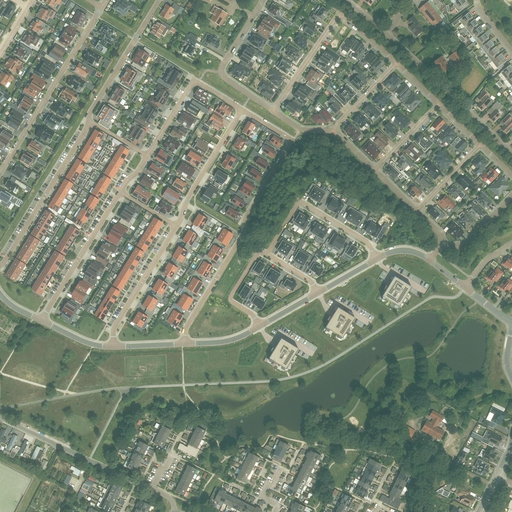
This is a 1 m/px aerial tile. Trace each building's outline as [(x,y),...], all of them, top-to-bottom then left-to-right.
[(45,2),(45,3),(49,5),(48,6),(52,8),(53,7),(54,8),(57,10),(60,6),(59,5),(61,1),(65,4),(68,0),(67,0),(46,0),(45,2)] [(135,13),(137,9),(125,1),(122,0),(120,0),(120,2),(118,1),(116,3),(117,3),(116,4),(115,4),(112,9),(117,12),(118,11),(124,15),(128,9),(135,13)] [(197,1),(194,0),(191,0),(187,7),(185,11),(187,12),(189,8),(191,10),(197,1)] [(467,5),(466,2),(464,0),(461,3),(459,1),(456,3),(456,2),(452,5),(458,12),(468,5),(468,4),(467,5)] [(442,19),(427,2),(420,9),(434,26),(442,19)] [(2,7),(0,9),(0,17),(2,15),(9,19),(15,8),(8,3),(5,9),(2,7)] [(288,21),(280,16),(280,15),(280,14),(280,12),(279,12),(279,11),(277,10),(278,8),(276,7),(275,5),(272,3),(270,6),(271,8),(269,10),(271,11),(271,13),(274,15),(272,17),(285,25),(284,26),(289,29),(291,25),(287,22),(288,21)] [(167,20),(174,9),(178,11),(177,12),(181,15),(184,9),(180,7),(180,8),(174,4),(171,8),(166,5),(160,15),(167,20)] [(86,17),(87,16),(81,13),(83,9),(77,6),(73,11),(76,13),(73,16),(83,22),(84,20),(85,21),(87,18),(86,17)] [(214,15),(210,20),(220,25),(227,14),(218,8),(214,6),(210,13),(214,15)] [(313,12),(309,17),(315,21),(318,18),(322,21),(329,12),(322,7),(322,8),(319,6),(316,10),(317,10),(315,13),(313,12)] [(51,19),(55,13),(48,8),(46,11),(41,8),(36,15),(38,16),(38,17),(42,19),(42,18),(47,21),(49,17),(51,19)] [(464,27),(475,19),(469,12),(459,20),(464,27)] [(83,24),(82,24),(83,22),(73,16),(71,19),(69,18),(66,24),(72,27),(74,24),(80,28),(80,27),(81,27),(83,24)] [(276,28),(280,23),(268,16),(266,19),(264,17),(262,21),(263,21),(261,24),(271,30),(273,26),(276,28)] [(416,36),(423,30),(415,21),(416,20),(413,16),(407,21),(410,24),(411,24),(412,25),(409,27),(412,31),(413,30),(414,32),(413,33),(416,36)] [(50,28),(50,27),(37,19),(35,22),(33,21),(32,24),(31,24),(28,28),(36,32),(40,34),(43,28),(45,29),(47,25),(50,27),(50,28)] [(306,19),(302,25),(306,28),(303,32),(307,34),(307,33),(312,37),(316,31),(313,29),(315,26),(311,23),(306,19)] [(470,34),(480,26),(475,19),(464,27),(470,34)] [(449,29),(443,22),(434,30),(440,37),(449,29)] [(72,27),(66,24),(65,23),(63,27),(65,28),(62,33),(72,39),(73,38),(74,39),(76,35),(75,35),(76,34),(70,30),(72,27)] [(172,27),(164,23),(162,26),(157,23),(155,26),(154,25),(152,28),(153,29),(150,33),(159,38),(165,28),(170,31),(172,27)] [(268,35),(271,30),(261,24),(260,26),(259,26),(257,29),(259,30),(258,33),(267,39),(269,36),(268,35)] [(109,28),(105,26),(103,25),(98,33),(102,35),(100,38),(111,44),(115,38),(111,35),(113,32),(109,29),(109,28)] [(475,41),(485,33),(480,26),(470,34),(475,41)] [(32,37),(26,33),(25,33),(23,36),(20,39),(21,40),(29,45),(30,43),(35,46),(40,38),(33,34),(32,37)] [(73,41),(72,40),(72,39),(62,33),(59,38),(57,37),(55,40),(61,44),(66,47),(67,44),(69,45),(69,44),(70,45),(73,41)] [(295,39),(297,41),(295,44),(304,49),(308,44),(305,42),(307,39),(298,33),(295,38),(295,39)] [(480,48),(491,40),(485,33),(475,41),(480,48)] [(203,40),(201,43),(207,46),(208,44),(217,49),(219,44),(218,44),(220,41),(217,40),(218,38),(215,36),(214,38),(211,36),(207,34),(203,41),(203,40)] [(188,45),(183,52),(184,53),(184,54),(187,55),(191,57),(196,48),(191,45),(194,40),(187,36),(185,39),(184,42),(188,45)] [(254,36),(251,40),(253,42),(252,44),(258,48),(260,46),(262,48),(267,40),(261,36),(259,39),(254,36)] [(99,41),(95,39),(91,45),(95,47),(94,48),(100,52),(106,43),(101,40),(100,41),(99,41)] [(352,51),(358,42),(357,42),(357,40),(354,39),(353,39),(351,42),(347,40),(345,43),(341,49),(347,53),(350,49),(352,51)] [(65,51),(59,47),(61,44),(55,40),(52,46),(55,47),(53,50),(52,51),(62,56),(65,51)] [(486,55),(496,47),(491,40),(480,48),(486,55)] [(364,51),(361,49),(363,46),(363,44),(360,43),(359,43),(358,42),(352,51),(355,53),(352,56),(358,60),(364,51)] [(278,53),(282,47),(279,44),(274,51),(278,53)] [(295,49),(290,45),(286,50),(289,52),(287,56),(295,62),(296,61),(297,61),(299,57),(299,56),(293,52),(295,49)] [(23,49),(17,46),(13,53),(19,57),(20,57),(19,58),(22,60),(23,59),(27,53),(31,55),(33,52),(24,46),(23,49)] [(501,54),(502,53),(496,47),(486,55),(491,61),(497,57),(498,57),(501,54)] [(244,51),(243,53),(251,59),(254,61),(256,58),(257,58),(258,56),(260,57),(263,59),(265,55),(262,54),(254,49),(252,52),(246,48),(245,48),(243,50),(244,51)] [(137,53),(135,55),(146,62),(148,57),(152,59),(155,54),(147,49),(145,53),(139,49),(138,49),(136,52),(137,53)] [(53,59),(58,62),(62,56),(52,51),(53,50),(52,50),(48,56),(46,54),(44,57),(51,62),(53,59)] [(101,57),(91,51),(90,50),(88,53),(86,52),(86,53),(85,52),(83,55),(84,56),(82,59),(92,65),(95,61),(98,63),(101,57)] [(458,69),(467,62),(458,50),(449,57),(458,69)] [(321,57),(328,62),(329,63),(330,64),(332,61),(333,60),(336,62),(339,57),(335,54),(332,52),(330,56),(324,52),(323,53),(322,54),(322,55),(321,57)] [(240,55),(239,57),(240,58),(239,59),(246,63),(244,66),(250,70),(253,64),(250,62),(250,61),(251,59),(243,53),(241,55),(240,55)] [(370,65),(377,58),(375,56),(375,55),(374,54),(373,54),(372,54),(370,55),(368,53),(360,61),(365,65),(367,63),(370,65)] [(497,57),(491,61),(497,68),(498,70),(504,66),(503,66),(502,64),(507,61),(506,60),(506,61),(504,58),(503,56),(501,54),(498,57),(497,57)] [(144,73),(146,68),(143,66),(146,62),(135,55),(134,58),(133,57),(131,61),(132,61),(137,65),(136,68),(144,73)] [(441,74),(450,67),(442,56),(433,63),(436,67),(436,66),(437,68),(441,74)] [(41,62),(43,64),(41,67),(51,73),(52,72),(53,72),(55,69),(54,68),(55,68),(53,66),(55,64),(51,62),(44,57),(41,62)] [(280,70),(279,71),(282,73),(283,72),(287,74),(289,71),(290,72),(292,69),(291,68),(291,67),(289,66),(291,63),(282,57),(278,62),(280,63),(277,68),(280,70)] [(317,62),(323,66),(320,70),(327,74),(330,69),(332,65),(330,64),(329,63),(328,62),(321,57),(320,57),(319,59),(318,59),(317,61),(317,62)] [(382,67),(379,65),(381,63),(381,62),(381,61),(379,60),(378,60),(377,58),(370,65),(372,67),(372,68),(370,70),(374,75),(382,67)] [(17,68),(18,66),(19,67),(22,62),(16,59),(15,62),(10,59),(5,67),(9,69),(9,70),(10,70),(14,73),(15,72),(18,74),(20,71),(21,70),(17,68)] [(175,71),(177,68),(168,63),(166,66),(170,68),(166,74),(178,81),(179,79),(179,78),(180,79),(182,76),(181,75),(175,71)] [(85,78),(89,70),(96,74),(97,71),(86,65),(85,67),(79,64),(75,71),(85,78)] [(506,80),(511,74),(511,66),(510,64),(500,73),(506,80)] [(230,72),(230,74),(233,75),(234,75),(239,78),(242,74),(247,77),(251,71),(244,67),(242,70),(235,65),(233,69),(231,70),(230,72)] [(51,76),(50,75),(51,73),(41,67),(39,71),(36,69),(33,74),(44,81),(46,78),(48,79),(49,79),(51,76)] [(138,76),(140,77),(142,74),(135,69),(134,72),(127,68),(127,69),(126,68),(124,72),(125,72),(124,74),(135,81),(138,76)] [(367,78),(356,68),(352,72),(357,76),(354,79),(362,86),(364,85),(365,85),(366,85),(366,84),(366,83),(365,83),(366,82),(365,80),(367,78)] [(282,81),(280,79),(282,76),(272,69),(268,75),(272,78),(270,81),(278,87),(280,85),(282,82),(282,81)] [(317,74),(311,70),(311,71),(310,70),(308,73),(309,74),(308,75),(316,80),(318,78),(321,80),(324,75),(319,72),(317,74)] [(0,82),(0,83),(0,84),(3,86),(4,86),(8,81),(10,83),(14,77),(8,73),(6,75),(2,72),(1,75),(0,74),(0,82)] [(44,81),(33,74),(30,80),(32,81),(31,84),(41,91),(42,89),(43,89),(45,86),(44,85),(43,84),(44,81)] [(132,87),(135,81),(124,74),(123,76),(122,75),(120,79),(121,79),(120,80),(126,84),(125,86),(132,91),(134,88),(132,87)] [(176,84),(178,81),(166,74),(162,80),(159,78),(157,82),(159,83),(166,87),(168,84),(173,88),(174,87),(174,88),(176,85),(176,84),(176,83),(176,84)] [(395,88),(401,81),(398,78),(398,77),(398,76),(397,75),(396,75),(395,75),(394,74),(383,85),(386,88),(389,85),(392,85),(395,88)] [(318,84),(319,82),(316,80),(308,75),(307,75),(305,78),(305,79),(311,84),(310,86),(315,90),(318,84)] [(85,83),(76,77),(74,79),(71,77),(67,84),(76,90),(79,86),(82,88),(85,83)] [(362,86),(354,79),(352,81),(347,77),(344,81),(347,84),(352,89),(354,91),(356,89),(358,91),(359,90),(360,90),(361,90),(361,89),(361,88),(360,88),(362,86)] [(273,95),(273,94),(273,93),(271,91),(273,88),(263,81),(259,87),(264,90),(262,93),(270,99),(271,97),(272,97),(273,95)] [(41,91),(31,84),(29,87),(26,85),(23,91),(31,96),(34,98),(36,95),(37,96),(38,96),(39,96),(41,93),(40,93),(41,91)] [(169,94),(163,90),(165,88),(159,84),(156,89),(158,90),(156,94),(167,100),(169,97),(168,97),(169,94)] [(354,96),(351,92),(351,91),(352,89),(347,84),(345,86),(346,88),(342,92),(350,100),(354,96)] [(409,89),(404,84),(396,92),(396,93),(395,94),(395,95),(395,96),(397,98),(401,102),(407,96),(405,94),(405,93),(409,89)] [(310,97),(314,91),(305,85),(303,88),(301,86),(300,86),(298,88),(299,89),(297,91),(307,98),(309,96),(310,97)] [(329,86),(326,89),(333,96),(335,93),(336,93),(329,86)] [(122,99),(128,91),(123,87),(121,90),(116,87),(114,89),(111,92),(122,99)] [(0,103),(2,105),(6,100),(7,101),(11,97),(2,89),(0,90),(0,103)] [(77,99),(78,96),(66,89),(65,92),(63,90),(62,91),(60,94),(61,94),(59,97),(62,99),(62,100),(65,102),(66,101),(69,103),(71,99),(76,102),(77,99)] [(194,98),(196,100),(197,100),(198,101),(205,105),(208,100),(211,96),(208,94),(208,95),(204,93),(205,92),(202,90),(202,91),(198,89),(197,90),(196,90),(195,92),(196,93),(194,95),(196,95),(194,98)] [(487,107),(492,102),(488,97),(490,95),(485,90),(477,98),(479,100),(478,102),(479,103),(477,105),(479,107),(478,107),(481,111),(482,111),(486,106),(487,107)] [(34,102),(29,99),(31,96),(23,91),(22,93),(23,95),(24,97),(21,102),(30,108),(31,107),(32,108),(33,105),(33,104),(34,102)] [(305,100),(307,98),(297,91),(295,93),(294,93),(293,95),(293,96),(293,97),(296,98),(294,101),(303,107),(306,101),(305,100)] [(117,108),(122,99),(111,92),(109,96),(110,97),(109,98),(113,101),(114,102),(112,105),(117,108)] [(350,100),(342,92),(338,96),(335,93),(333,96),(340,102),(341,101),(342,101),(346,104),(350,100)] [(379,93),(373,101),(381,109),(388,102),(379,93)] [(167,100),(156,94),(154,97),(152,96),(149,101),(154,105),(156,102),(162,106),(164,103),(165,104),(167,100)] [(414,94),(404,104),(411,111),(421,101),(414,94)] [(332,97),(328,102),(331,105),(329,107),(333,111),(332,111),(336,115),(338,112),(338,111),(340,109),(339,108),(341,105),(332,97)] [(55,103),(51,110),(62,116),(65,111),(69,114),(72,110),(58,101),(57,104),(55,103)] [(156,112),(158,109),(146,101),(143,107),(146,109),(144,112),(154,119),(156,117),(158,114),(158,113),(156,112)] [(286,107),(285,109),(290,112),(290,113),(291,114),(292,114),(293,114),(295,111),(299,114),(303,108),(292,101),(290,104),(289,103),(288,104),(287,104),(286,106),(286,107)] [(30,108),(21,102),(19,105),(15,103),(12,108),(13,109),(19,112),(21,109),(27,113),(28,113),(30,110),(29,110),(30,108)] [(498,117),(500,115),(502,113),(499,110),(502,106),(497,102),(489,110),(491,112),(490,113),(491,115),(489,117),(491,118),(490,119),(493,122),(494,123),(498,118),(498,117)] [(196,116),(200,109),(189,103),(185,110),(196,116)] [(329,118),(332,115),(319,103),(316,105),(322,111),(319,115),(318,117),(317,116),(316,115),(315,115),(314,115),(314,116),(313,116),(313,117),(312,117),(312,118),(312,119),(313,120),(316,123),(325,122),(326,122),(327,122),(330,119),(329,118)] [(226,106),(223,104),(220,108),(218,106),(215,111),(223,116),(225,113),(229,116),(232,110),(229,108),(230,107),(227,105),(226,106)] [(367,106),(363,111),(370,118),(373,121),(376,118),(376,119),(381,114),(371,104),(368,107),(367,106)] [(116,116),(119,111),(113,107),(111,110),(104,106),(103,106),(101,109),(102,109),(101,112),(111,118),(113,114),(116,116)] [(21,123),(22,123),(24,120),(23,120),(23,119),(22,118),(23,115),(19,112),(13,109),(10,114),(13,115),(10,119),(20,125),(21,123)] [(111,118),(101,112),(99,114),(99,113),(97,117),(104,122),(102,126),(108,130),(112,123),(109,121),(111,118)] [(153,121),(154,119),(144,112),(142,116),(138,114),(135,119),(143,124),(145,121),(151,125),(151,124),(152,125),(154,121),(153,121)] [(405,128),(410,123),(401,115),(398,112),(394,116),(397,118),(394,121),(402,129),(404,127),(405,128)] [(194,124),(196,121),(183,113),(181,116),(181,115),(178,119),(179,119),(178,122),(189,129),(192,123),(194,124)] [(360,113),(353,121),(361,128),(364,125),(365,126),(368,126),(370,124),(360,113)] [(511,131),(511,130),(511,120),(511,121),(511,120),(511,115),(509,113),(501,121),(503,123),(502,125),(503,126),(501,128),(503,130),(502,131),(506,134),(510,130),(511,131)] [(210,120),(206,125),(210,127),(211,125),(219,131),(221,128),(222,128),(223,126),(223,125),(221,124),(223,121),(219,118),(213,114),(210,120)] [(54,115),(53,115),(51,117),(48,115),(46,117),(44,120),(43,123),(49,126),(48,127),(52,129),(53,128),(53,129),(56,124),(58,126),(59,126),(61,127),(64,122),(62,120),(56,116),(54,115)] [(442,129),(446,125),(444,124),(445,123),(443,122),(444,121),(441,119),(441,120),(439,118),(432,126),(435,129),(433,131),(433,133),(436,136),(443,130),(442,129)] [(19,126),(20,125),(10,119),(7,124),(4,122),(2,125),(9,129),(9,130),(11,127),(17,130),(18,130),(20,127),(19,126)] [(146,132),(144,131),(146,127),(141,124),(135,120),(131,126),(135,128),(133,131),(143,137),(144,137),(146,133),(146,132)] [(245,127),(242,132),(248,136),(252,130),(256,133),(258,128),(261,125),(255,122),(253,125),(248,122),(246,125),(245,126),(245,127)] [(389,122),(384,127),(386,129),(384,131),(392,139),(397,134),(396,133),(398,131),(389,122)] [(350,124),(344,130),(348,134),(347,135),(351,138),(350,138),(351,140),(353,141),(353,140),(354,141),(361,134),(350,124)] [(8,133),(7,132),(9,129),(2,125),(0,127),(1,132),(0,134),(0,135),(9,142),(11,139),(12,140),(14,137),(13,136),(8,133)] [(48,129),(44,127),(43,130),(40,128),(37,132),(38,132),(36,135),(39,138),(40,137),(45,141),(47,138),(50,139),(54,133),(48,129)] [(187,132),(180,128),(178,130),(174,128),(170,134),(179,139),(182,136),(184,137),(187,132)] [(454,133),(450,128),(439,139),(444,144),(446,142),(448,144),(455,137),(453,135),(454,133)] [(267,129),(265,131),(270,134),(272,136),(269,141),(279,147),(282,141),(275,137),(277,135),(272,132),(267,129)] [(104,136),(95,130),(94,132),(92,134),(101,140),(102,140),(104,136)] [(142,138),(143,137),(133,131),(130,135),(127,133),(123,138),(130,142),(135,146),(137,142),(139,143),(140,142),(141,143),(143,139),(142,138)] [(379,132),(374,136),(377,139),(375,142),(383,149),(387,144),(386,143),(388,140),(379,132)] [(101,140),(92,134),(91,135),(92,135),(90,137),(91,138),(90,139),(99,145),(99,146),(102,141),(102,140),(101,140)] [(422,134),(415,141),(425,151),(432,144),(422,134)] [(9,142),(0,135),(0,143),(0,144),(6,147),(7,148),(9,144),(8,144),(9,142)] [(177,150),(180,145),(169,138),(168,141),(167,142),(166,141),(165,142),(163,144),(164,145),(163,146),(170,151),(172,152),(173,152),(175,148),(177,150)] [(202,141),(197,138),(194,143),(195,144),(195,145),(193,148),(204,155),(208,149),(200,144),(202,141)] [(243,141),(238,138),(233,146),(234,147),(234,148),(237,150),(237,149),(240,151),(244,145),(248,147),(251,142),(245,138),(243,141)] [(99,145),(90,139),(88,141),(86,143),(86,144),(96,150),(96,149),(99,145)] [(455,140),(450,145),(452,146),(456,151),(457,151),(458,150),(460,152),(467,145),(462,140),(459,143),(458,143),(456,141),(455,140)] [(43,152),(46,146),(39,142),(38,145),(32,141),(31,142),(30,141),(28,144),(29,145),(27,148),(38,154),(40,150),(43,152)] [(271,146),(265,142),(263,145),(266,146),(262,153),(265,155),(266,154),(272,158),(273,156),(274,157),(276,154),(275,153),(275,152),(269,148),(271,146)] [(376,155),(377,154),(380,152),(369,142),(362,149),(372,158),(372,159),(373,159),(374,159),(375,159),(376,158),(376,157),(376,156),(376,155)] [(129,151),(127,150),(129,148),(120,143),(116,150),(117,150),(127,156),(128,153),(129,151)] [(96,150),(86,144),(84,146),(85,147),(84,149),(93,154),(93,155),(96,150),(96,149),(96,150)] [(407,148),(404,151),(409,155),(410,154),(412,156),(411,157),(415,161),(422,154),(412,144),(408,148),(407,148)] [(93,154),(84,149),(83,150),(82,150),(81,152),(80,153),(90,159),(93,154)] [(127,156),(117,150),(116,150),(114,154),(114,155),(123,160),(125,158),(125,159),(127,156),(127,157),(127,156)] [(169,161),(171,162),(173,157),(163,151),(161,150),(160,150),(158,154),(157,153),(155,158),(166,165),(169,161)] [(254,150),(251,155),(255,158),(255,159),(257,160),(255,164),(265,170),(268,164),(262,160),(264,157),(258,153),(254,150)] [(197,167),(202,158),(190,151),(185,160),(197,167)] [(451,163),(440,152),(436,155),(438,157),(435,161),(444,170),(451,163)] [(90,159),(80,153),(79,156),(78,158),(87,164),(90,159)] [(33,164),(37,158),(31,155),(29,158),(24,154),(22,157),(21,157),(19,160),(25,164),(25,165),(29,167),(31,163),(33,164)] [(402,154),(399,157),(401,159),(397,163),(404,170),(408,166),(410,168),(413,165),(402,154)] [(123,160),(114,155),(111,159),(121,165),(122,165),(121,165),(123,162),(122,162),(123,160)] [(224,162),(222,166),(222,167),(225,169),(225,168),(228,170),(230,166),(234,168),(237,164),(240,159),(234,155),(232,158),(228,155),(226,158),(226,159),(225,159),(224,161),(223,162),(224,162)] [(487,164),(479,157),(472,164),(477,168),(473,172),(476,175),(487,164)] [(86,165),(77,159),(76,161),(74,163),(74,164),(83,170),(86,165)] [(121,165),(111,159),(109,164),(118,169),(119,168),(121,166),(121,165)] [(441,173),(430,162),(423,169),(434,180),(441,173)] [(189,179),(193,174),(190,172),(192,169),(190,168),(182,163),(178,169),(177,171),(177,172),(180,173),(189,179)] [(81,174),(83,170),(74,164),(73,164),(74,164),(72,166),(73,167),(72,169),(81,174)] [(118,169),(109,164),(106,168),(116,175),(116,174),(117,172),(117,171),(118,169)] [(159,168),(152,164),(151,166),(150,166),(147,170),(148,170),(148,171),(149,171),(148,172),(151,174),(151,173),(158,177),(159,175),(162,177),(166,169),(161,165),(159,168)] [(252,169),(249,174),(258,180),(262,175),(255,171),(257,168),(252,165),(250,168),(252,169)] [(23,166),(22,169),(16,166),(12,173),(18,177),(18,178),(21,180),(21,179),(22,180),(24,176),(28,178),(32,172),(23,166)] [(390,167),(385,171),(389,175),(390,176),(391,177),(393,176),(393,177),(395,177),(396,177),(397,176),(401,179),(403,177),(404,176),(400,172),(395,167),(393,168),(391,168),(390,167)] [(116,175),(106,168),(105,168),(102,173),(112,179),(113,177),(114,177),(115,175),(116,175)] [(491,168),(481,178),(485,181),(487,179),(490,182),(498,175),(491,168)] [(78,179),(81,174),(72,169),(70,170),(68,173),(68,172),(68,173),(78,179)] [(224,184),(229,176),(225,173),(224,174),(218,171),(214,178),(217,179),(213,185),(220,190),(222,187),(217,184),(219,181),(224,184)] [(409,177),(407,175),(402,171),(400,172),(404,176),(403,177),(404,178),(406,180),(409,177)] [(66,178),(75,184),(78,179),(68,173),(67,176),(66,178)] [(110,182),(111,180),(102,174),(99,179),(109,185),(110,182)] [(421,174),(415,180),(421,186),(422,184),(426,188),(428,187),(431,185),(430,184),(432,183),(424,176),(421,174)] [(144,176),(140,183),(149,188),(150,187),(151,188),(154,190),(157,184),(154,183),(156,180),(151,178),(150,180),(144,176)] [(246,176),(240,185),(241,185),(251,191),(252,190),(253,190),(255,187),(254,186),(250,183),(252,180),(246,176)] [(461,177),(457,182),(464,189),(464,190),(466,192),(469,189),(470,190),(474,185),(465,176),(463,178),(461,177)] [(181,181),(176,178),(172,185),(182,192),(184,188),(184,189),(185,188),(184,187),(186,184),(181,181)] [(504,181),(501,178),(493,186),(494,187),(492,190),(496,194),(497,193),(499,195),(509,186),(504,181)] [(16,179),(14,183),(8,180),(7,181),(7,180),(4,184),(5,184),(4,186),(8,189),(11,191),(11,190),(13,192),(15,188),(18,190),(19,187),(25,190),(27,187),(16,179)] [(74,185),(65,179),(62,184),(70,189),(71,190),(74,185)] [(109,185),(99,179),(96,184),(97,185),(97,184),(105,189),(107,188),(109,186),(109,185)] [(484,185),(479,179),(476,183),(481,188),(484,185)] [(235,181),(233,184),(240,188),(236,194),(240,196),(241,197),(242,197),(244,194),(248,196),(249,196),(251,193),(250,193),(251,191),(241,185),(240,185),(235,181)] [(411,182),(407,186),(410,189),(408,192),(409,193),(412,196),(413,197),(415,195),(418,197),(422,193),(411,182)] [(313,201),(321,189),(315,186),(316,185),(312,183),(308,189),(312,191),(308,196),(311,198),(310,199),(313,201)] [(62,184),(59,188),(67,193),(70,189),(62,184)] [(105,189),(97,184),(97,185),(95,189),(103,195),(104,194),(103,194),(105,192),(104,191),(105,189)] [(210,199),(213,193),(216,194),(218,190),(211,185),(208,189),(207,189),(203,195),(203,194),(203,195),(201,198),(203,200),(203,201),(208,204),(211,199),(210,199)] [(133,195),(145,202),(150,194),(138,186),(133,195)] [(451,188),(447,192),(455,200),(458,196),(461,199),(465,195),(456,186),(454,188),(452,188),(451,188)] [(59,188),(56,193),(64,198),(65,199),(68,194),(67,193),(59,188)] [(176,200),(179,195),(168,188),(162,196),(173,203),(174,204),(177,200),(176,200)] [(103,195),(95,189),(92,194),(100,199),(101,197),(103,195)] [(229,189),(228,192),(233,195),(235,196),(231,203),(234,205),(235,204),(241,208),(242,207),(243,207),(245,204),(244,203),(245,202),(238,199),(240,196),(236,194),(235,193),(229,189)] [(326,200),(330,192),(327,190),(326,192),(321,189),(313,201),(316,203),(317,202),(319,203),(323,198),(326,200)] [(11,203),(15,205),(19,199),(12,195),(11,197),(1,191),(0,192),(0,199),(2,201),(0,204),(8,208),(11,203)] [(479,198),(476,201),(484,208),(486,206),(488,207),(492,202),(482,192),(477,197),(479,198)] [(56,193),(54,198),(62,203),(64,198),(56,193)] [(99,200),(91,195),(88,200),(96,205),(99,200)] [(333,211),(339,200),(334,197),(335,197),(332,195),(328,200),(331,202),(327,208),(330,209),(329,210),(332,212),(332,211),(333,211)] [(441,200),(440,199),(437,202),(444,209),(445,208),(446,210),(449,207),(451,209),(455,205),(445,196),(441,200)] [(54,198),(51,202),(60,208),(63,203),(62,203),(54,198)] [(86,199),(83,204),(85,205),(93,210),(96,205),(88,200),(86,199)] [(344,211),(347,205),(346,204),(339,200),(333,211),(338,215),(342,209),(344,211)] [(172,207),(162,201),(159,207),(157,206),(154,210),(158,213),(159,211),(160,212),(164,214),(165,215),(166,212),(169,213),(172,207)] [(51,202),(48,207),(52,210),(50,212),(55,215),(60,208),(51,202)] [(468,212),(476,220),(480,215),(479,214),(482,212),(472,202),(467,207),(470,210),(468,212)] [(225,206),(223,209),(225,212),(225,213),(234,219),(238,213),(231,209),(233,207),(227,203),(225,206)] [(124,210),(123,211),(132,217),(135,219),(138,214),(142,208),(135,204),(132,209),(125,205),(123,209),(124,210)] [(85,205),(82,209),(90,214),(93,210),(85,205)] [(429,211),(427,212),(435,219),(438,216),(440,218),(442,218),(445,215),(435,206),(433,208),(432,207),(431,208),(429,208),(429,211)] [(351,224),(358,212),(350,207),(346,212),(350,214),(346,220),(348,221),(348,222),(351,224)] [(82,209),(79,214),(88,219),(90,214),(82,209)] [(55,216),(46,211),(43,215),(52,221),(55,216)] [(121,213),(118,216),(125,220),(122,224),(129,229),(132,224),(135,219),(132,217),(123,211),(121,213)] [(363,222),(366,217),(358,212),(351,224),(354,226),(355,225),(357,226),(360,221),(363,222)] [(460,219),(458,222),(466,230),(473,223),(462,212),(458,216),(460,219)] [(298,227),(305,217),(305,216),(305,215),(303,214),(302,215),(300,213),(296,219),(293,218),(290,223),(293,225),(293,224),(298,227)] [(88,219),(79,214),(77,218),(85,223),(88,219)] [(210,221),(212,218),(207,215),(205,218),(199,214),(195,219),(206,226),(209,221),(210,221)] [(52,221),(43,215),(40,220),(49,226),(52,221)] [(75,217),(72,222),(82,228),(85,223),(77,218),(75,217)] [(307,226),(310,220),(305,217),(298,227),(303,231),(306,233),(309,228),(307,226)] [(370,234),(376,225),(371,221),(373,219),(369,217),(365,224),(368,226),(365,231),(367,233),(367,234),(369,235),(370,234)] [(162,223),(154,218),(151,223),(160,228),(162,225),(161,225),(162,223)] [(203,231),(206,226),(195,219),(192,224),(198,228),(196,231),(202,235),(204,231),(203,231)] [(49,226),(40,220),(37,225),(46,230),(49,226)] [(160,228),(151,223),(150,222),(147,227),(157,233),(158,231),(160,229),(160,228)] [(449,229),(447,231),(454,238),(457,236),(458,238),(463,233),(452,222),(448,227),(449,229)] [(126,233),(128,229),(118,223),(116,226),(114,225),(113,225),(111,228),(112,229),(111,231),(121,237),(124,232),(126,233)] [(316,237),(323,226),(320,224),(319,225),(317,224),(313,230),(310,228),(307,234),(310,235),(311,234),(316,237)] [(46,230),(37,225),(34,230),(43,235),(46,230)] [(227,231),(229,228),(223,225),(218,233),(219,234),(230,240),(232,238),(231,237),(233,235),(227,231)] [(383,235),(387,229),(383,226),(382,228),(376,225),(370,234),(376,238),(379,232),(383,235)] [(77,236),(80,231),(71,226),(68,231),(77,236)] [(323,243),(327,237),(324,236),(328,230),(325,229),(326,228),(323,226),(316,237),(315,238),(321,241),(320,242),(323,243)] [(157,233),(147,227),(145,231),(154,238),(155,237),(154,237),(156,235),(155,234),(157,233)] [(43,235),(34,230),(31,234),(40,240),(43,235)] [(196,242),(199,237),(200,238),(202,235),(196,231),(195,234),(189,230),(185,235),(196,242)] [(77,236),(68,231),(65,235),(74,241),(77,236)] [(116,245),(121,237),(111,231),(110,232),(109,232),(107,235),(108,236),(107,236),(109,237),(107,240),(116,245)] [(154,238),(145,231),(142,236),(151,242),(152,240),(154,238)] [(219,234),(216,239),(215,238),(213,241),(218,245),(220,242),(226,245),(228,243),(230,241),(230,240),(219,234)] [(333,249),(339,238),(334,234),(330,240),(327,239),(324,244),(327,246),(327,245),(333,249)] [(71,246),(74,241),(65,235),(62,240),(71,246)] [(185,235),(182,241),(188,244),(186,247),(189,249),(190,246),(192,247),(196,242),(185,235)] [(27,241),(37,248),(40,242),(30,236),(27,241)] [(151,242),(142,236),(139,241),(140,241),(149,247),(149,246),(150,244),(150,243),(151,242)] [(281,254),(289,242),(281,237),(278,242),(281,244),(277,250),(279,251),(278,252),(281,254)] [(341,247),(345,241),(342,240),(343,239),(340,237),(340,238),(339,238),(333,249),(338,252),(337,252),(340,254),(344,249),(341,247)] [(71,246),(62,240),(59,245),(68,250),(71,246)] [(23,247),(34,253),(37,248),(27,241),(23,247)] [(149,247),(140,241),(137,246),(145,251),(146,249),(147,249),(148,247),(149,247)] [(217,247),(218,245),(213,241),(211,244),(208,250),(209,250),(220,257),(220,256),(222,254),(221,254),(223,251),(217,247)] [(113,254),(116,248),(106,242),(104,245),(103,244),(102,245),(101,244),(99,248),(100,249),(99,250),(109,256),(111,252),(113,254)] [(293,251),(296,246),(289,242),(281,254),(284,256),(285,255),(286,256),(290,250),(293,251)] [(68,250),(59,245),(56,250),(65,255),(68,250)] [(357,252),(356,251),(358,249),(352,245),(348,251),(345,250),(341,256),(344,258),(346,255),(351,259),(354,255),(355,256),(357,252)] [(179,246),(175,252),(186,258),(189,253),(190,254),(192,251),(189,249),(186,247),(185,250),(179,246)] [(20,252),(30,258),(34,253),(23,247),(20,252)] [(144,253),(135,247),(132,252),(142,258),(143,255),(144,253)] [(298,264),(305,252),(298,247),(295,253),(297,254),(293,260),(295,261),(294,262),(298,264)] [(107,259),(109,256),(99,250),(99,251),(98,250),(95,254),(96,254),(96,255),(97,256),(96,259),(106,266),(109,260),(107,259)] [(209,250),(206,255),(205,255),(203,258),(209,261),(210,258),(216,262),(218,259),(220,257),(209,250)] [(61,262),(64,257),(55,251),(52,256),(61,262)] [(17,258),(27,264),(30,258),(20,252),(17,258)] [(142,258),(132,252),(129,257),(138,262),(139,261),(140,261),(141,259),(142,258)] [(172,257),(178,261),(176,264),(179,265),(180,262),(183,264),(186,258),(175,252),(172,257)] [(309,262),(312,256),(305,252),(298,264),(301,266),(301,265),(303,266),(307,260),(309,262)] [(61,262),(52,256),(49,261),(58,266),(61,262)] [(138,262),(129,257),(126,261),(136,268),(136,267),(137,265),(137,264),(138,262)] [(319,267),(320,265),(315,262),(317,259),(314,257),(311,263),(313,265),(310,270),(316,273),(315,274),(319,276),(323,269),(319,267)] [(511,257),(511,258),(510,260),(508,259),(506,261),(505,260),(502,264),(506,268),(507,266),(510,269),(511,266),(511,257)] [(213,267),(207,264),(209,261),(203,258),(198,266),(210,273),(212,270),(211,270),(213,267)] [(12,265),(23,271),(26,265),(16,259),(12,265)] [(55,271),(58,266),(49,261),(46,266),(55,271)] [(87,267),(88,268),(87,269),(98,275),(100,271),(102,273),(105,268),(94,261),(93,264),(91,263),(90,264),(89,264),(87,267)] [(136,268),(126,261),(123,266),(132,272),(134,270),(136,268)] [(256,267),(253,266),(250,272),(252,274),(253,272),(258,276),(265,265),(263,264),(263,263),(260,261),(260,262),(259,262),(256,267)] [(180,270),(182,267),(179,265),(176,264),(175,266),(169,263),(165,268),(176,275),(179,270),(180,270)] [(9,270),(19,276),(23,271),(12,265),(9,270)] [(52,276),(55,271),(46,266),(43,270),(52,276)] [(123,266),(120,270),(120,271),(130,277),(131,276),(130,276),(132,274),(131,273),(132,272),(123,266)] [(210,273),(198,266),(193,274),(198,277),(200,274),(206,278),(208,275),(208,276),(210,273)] [(176,275),(165,268),(162,273),(168,277),(166,280),(172,283),(174,280),(173,280),(176,275)] [(268,283),(275,272),(274,271),(274,270),(272,268),(271,269),(267,275),(264,274),(261,279),(268,283)] [(95,278),(98,275),(87,269),(87,270),(86,269),(84,273),(85,273),(84,274),(90,278),(88,282),(94,286),(98,280),(95,278)] [(496,281),(502,273),(497,269),(494,273),(491,271),(489,274),(488,273),(485,278),(489,281),(490,280),(492,281),(493,279),(496,281)] [(6,276),(16,282),(19,276),(9,270),(6,276)] [(49,281),(52,276),(43,270),(40,275),(49,281)] [(120,271),(118,275),(127,281),(128,279),(130,277),(120,271)] [(276,281),(280,275),(280,274),(278,272),(277,273),(275,272),(268,283),(276,288),(279,283),(276,281)] [(197,280),(198,277),(193,274),(188,282),(189,283),(189,282),(200,289),(202,286),(201,286),(203,284),(197,280)] [(46,286),(49,281),(40,275),(37,280),(46,286)] [(127,281),(118,275),(115,280),(125,286),(125,285),(126,283),(127,281)] [(394,276),(382,297),(399,307),(408,293),(409,291),(411,287),(394,276)] [(75,287),(74,287),(85,294),(85,293),(89,288),(91,289),(93,285),(88,282),(83,279),(81,282),(80,281),(78,284),(77,283),(75,287)] [(170,286),(172,283),(166,280),(165,283),(159,279),(155,284),(166,291),(165,291),(166,291),(169,286),(170,286)] [(46,286),(37,280),(34,285),(43,290),(46,286)] [(125,286),(115,280),(112,284),(121,290),(122,288),(123,288),(124,286),(125,286)] [(292,291),(296,285),(292,282),(292,283),(287,280),(284,283),(282,282),(279,287),(284,290),(285,287),(292,291)] [(506,282),(504,280),(501,283),(500,283),(497,287),(501,290),(502,289),(504,291),(506,289),(508,291),(511,285),(511,282),(508,280),(506,282)] [(189,282),(189,283),(186,287),(184,286),(182,289),(188,293),(190,291),(196,294),(198,292),(200,290),(200,289),(189,282)] [(162,296),(165,291),(166,291),(155,284),(152,290),(158,293),(156,296),(162,299),(163,297),(162,296)] [(43,290),(34,285),(31,290),(40,295),(43,290)] [(251,294),(254,289),(251,288),(250,289),(245,286),(239,295),(241,297),(244,299),(248,293),(251,294)] [(72,298),(81,304),(83,301),(82,300),(86,294),(85,293),(85,294),(74,287),(75,287),(72,292),(73,292),(72,294),(73,295),(72,298)] [(118,294),(120,292),(111,287),(108,291),(118,298),(118,297),(119,295),(118,294)] [(187,296),(188,293),(182,289),(179,288),(176,293),(181,296),(179,299),(190,306),(190,305),(192,303),(191,302),(193,300),(187,296)] [(24,289),(19,298),(24,302),(30,292),(24,289)] [(118,298),(108,291),(105,296),(114,302),(115,300),(116,300),(117,298),(118,298)] [(265,303),(258,299),(260,296),(254,292),(251,298),(254,300),(252,303),(257,306),(257,307),(261,310),(265,303)] [(161,303),(163,300),(162,299),(156,296),(155,299),(149,295),(145,301),(156,307),(159,302),(161,303)] [(114,302),(105,296),(102,301),(112,307),(112,306),(113,304),(113,303),(114,302)] [(190,306),(179,299),(176,304),(174,303),(172,306),(178,310),(180,307),(186,311),(188,308),(190,306)] [(75,302),(73,304),(72,304),(67,301),(67,302),(66,301),(64,304),(65,305),(64,307),(75,314),(78,308),(79,309),(81,305),(75,302)] [(112,307),(102,301),(99,305),(108,311),(109,309),(110,309),(111,307),(112,307)] [(157,307),(156,307),(145,301),(142,306),(148,310),(146,312),(152,316),(157,307)] [(108,311),(99,305),(96,310),(106,316),(106,315),(108,313),(107,313),(108,311)] [(178,310),(172,306),(170,309),(171,310),(168,315),(180,322),(180,321),(182,319),(181,319),(183,316),(177,312),(178,310)] [(75,314),(64,307),(63,309),(62,308),(60,312),(61,312),(65,315),(66,316),(64,319),(70,323),(73,319),(72,319),(75,314)] [(337,307),(325,327),(342,338),(351,324),(352,322),(355,318),(337,307)] [(106,316),(96,310),(93,315),(103,320),(104,318),(104,319),(106,316)] [(152,316),(146,312),(145,315),(139,311),(135,317),(144,322),(144,323),(145,323),(149,318),(150,319),(152,316)] [(180,322),(168,315),(163,323),(168,326),(170,323),(176,327),(178,324),(178,325),(180,322)] [(144,322),(135,317),(132,322),(138,326),(136,329),(142,332),(144,329),(141,327),(144,323),(144,322)] [(281,338),(268,358),(286,369),(295,355),(295,353),(298,349),(281,338)] [(491,407),(489,412),(494,414),(491,421),(499,425),(502,418),(503,419),(504,419),(506,416),(505,414),(496,410),(491,407)] [(439,439),(444,432),(437,428),(443,417),(433,411),(430,415),(434,417),(437,419),(431,430),(428,434),(431,436),(432,435),(439,439)] [(431,430),(437,419),(434,417),(431,423),(427,420),(421,430),(428,434),(431,430)] [(171,430),(159,424),(159,425),(156,423),(154,427),(160,430),(169,434),(171,430)] [(203,435),(205,431),(207,427),(201,424),(199,428),(197,427),(194,431),(203,435)] [(415,431),(404,425),(398,435),(412,443),(414,439),(411,437),(415,431)] [(160,430),(158,434),(167,439),(169,434),(160,430)] [(203,435),(194,431),(192,435),(201,440),(203,435)] [(500,442),(501,438),(501,439),(495,435),(495,434),(489,431),(487,435),(490,436),(488,440),(486,439),(483,438),(481,442),(488,445),(490,442),(498,446),(498,445),(499,444),(500,443),(500,442)] [(167,439),(158,434),(155,433),(153,437),(156,439),(164,443),(167,439)] [(17,437),(13,435),(6,449),(11,451),(17,437)] [(201,440),(192,435),(190,440),(199,444),(201,440)] [(162,448),(164,443),(156,439),(153,437),(151,442),(162,448)] [(197,448),(199,444),(190,440),(188,444),(197,448)] [(28,443),(25,441),(19,453),(22,455),(28,443)] [(148,446),(139,441),(137,446),(146,450),(148,446)] [(286,450),(289,445),(280,441),(278,446),(286,450)] [(195,458),(199,449),(197,448),(188,444),(187,446),(180,443),(177,449),(181,451),(195,458)] [(146,450),(137,446),(135,450),(144,454),(146,450)] [(284,454),(286,450),(278,446),(276,450),(284,454)] [(492,454),(495,449),(489,446),(486,451),(485,451),(482,457),(492,462),(495,456),(492,454)] [(41,459),(42,457),(40,456),(41,455),(42,453),(39,452),(40,448),(37,447),(31,458),(35,460),(35,459),(36,460),(35,462),(40,464),(41,461),(38,460),(39,458),(41,459)] [(144,454),(135,450),(133,454),(142,459),(144,454)] [(282,458),(284,454),(276,450),(273,454),(282,458)] [(466,453),(462,450),(458,457),(454,464),(458,466),(466,453)] [(321,456),(310,451),(309,453),(308,452),(306,454),(317,459),(317,460),(318,460),(321,456)] [(142,459),(133,454),(130,453),(128,457),(131,459),(139,463),(142,459)] [(256,461),(258,457),(249,453),(247,457),(256,461)] [(280,463),(282,458),(273,454),(271,459),(280,463)] [(317,459),(306,454),(305,457),(307,457),(306,459),(315,464),(317,460),(317,459)] [(137,467),(139,463),(131,459),(128,457),(126,462),(128,463),(137,467)] [(256,461),(247,457),(245,461),(254,466),(256,461)] [(478,459),(479,459),(476,464),(480,466),(479,469),(478,468),(476,473),(480,475),(481,474),(484,475),(484,476),(484,475),(485,472),(486,473),(487,470),(489,468),(489,467),(486,466),(488,463),(478,458),(478,459)] [(313,468),(315,464),(306,459),(304,464),(313,468)] [(379,466),(380,464),(370,459),(367,463),(369,464),(380,469),(381,467),(379,466)] [(254,466),(245,461),(243,466),(251,470),(254,466)] [(137,467),(128,463),(126,467),(135,472),(137,467)] [(313,468),(304,464),(302,468),(311,472),(313,468)] [(369,464),(367,468),(376,472),(377,471),(378,471),(380,469),(369,464)] [(197,469),(188,465),(185,470),(194,474),(197,469)] [(251,470),(243,466),(240,470),(249,474),(251,470)] [(73,475),(79,477),(81,471),(72,467),(70,470),(74,472),(73,475)] [(311,472),(302,468),(300,472),(308,477),(311,472)] [(376,472),(367,468),(365,472),(374,477),(376,472)] [(410,473),(402,469),(399,473),(408,478),(410,473)] [(192,478),(194,474),(185,470),(183,474),(192,478)] [(247,479),(249,474),(240,470),(238,474),(247,479)] [(308,477),(300,472),(297,477),(306,481),(308,477)] [(372,481),(374,477),(365,472),(363,477),(372,481)] [(408,478),(399,473),(397,478),(406,482),(408,478)] [(190,483),(192,478),(183,474),(181,478),(190,483)] [(247,479),(238,474),(236,479),(245,483),(247,479)] [(308,482),(306,481),(297,477),(295,481),(304,485),(306,486),(308,482)] [(369,485),(372,481),(363,477),(361,481),(369,485)] [(190,483),(181,478),(179,482),(188,487),(190,483)] [(404,486),(406,482),(397,478),(395,482),(404,486)] [(304,485),(295,481),(293,485),(302,490),(304,485)] [(369,485),(361,481),(358,485),(367,490),(369,485)] [(123,487),(114,482),(112,487),(121,491),(125,493),(126,491),(127,491),(128,489),(123,487),(123,488),(123,487)] [(188,487),(179,482),(177,487),(186,491),(188,487)] [(404,486),(395,482),(393,486),(402,491),(404,486)] [(366,492),(367,490),(358,485),(356,484),(354,489),(355,489),(356,490),(367,495),(368,493),(366,492)] [(121,491),(112,487),(109,485),(107,489),(119,495),(121,491)] [(302,490),(293,485),(292,487),(291,487),(289,489),(300,494),(302,490)] [(402,491),(393,486),(391,491),(400,495),(402,491)] [(184,496),(186,491),(177,487),(175,491),(184,496)] [(444,490),(442,487),(436,492),(442,495),(447,497),(449,493),(444,490)] [(457,489),(455,493),(457,494),(463,497),(460,502),(466,505),(467,504),(470,505),(471,503),(473,502),(474,500),(473,499),(474,498),(468,495),(470,492),(462,488),(460,487),(459,490),(457,489)] [(219,501),(224,491),(222,490),(221,491),(215,488),(210,498),(214,500),(214,501),(218,503),(219,501)] [(119,495),(107,489),(105,494),(117,500),(119,495)] [(304,496),(301,495),(302,495),(300,494),(289,489),(288,491),(290,492),(289,494),(299,499),(299,500),(301,501),(304,496)] [(366,497),(367,495),(356,490),(355,489),(352,493),(363,499),(364,496),(366,497)] [(223,503),(227,495),(226,494),(226,492),(224,491),(219,501),(223,503)] [(400,495),(391,491),(389,495),(390,496),(398,499),(400,500),(402,496),(400,495)] [(117,500),(105,494),(103,498),(114,504),(117,500)] [(351,503),(353,499),(344,494),(342,499),(351,503)] [(227,506),(232,497),(227,495),(223,503),(227,506)] [(397,509),(401,501),(400,500),(398,499),(390,496),(389,498),(382,495),(379,500),(383,502),(397,509)] [(232,508),(236,499),(232,497),(227,506),(226,508),(230,510),(232,508)] [(114,504),(103,498),(101,502),(103,504),(112,508),(114,504)] [(236,510),(240,501),(236,499),(232,508),(236,510)] [(349,507),(351,503),(342,499),(340,503),(349,507)] [(151,505),(140,500),(139,502),(138,502),(136,504),(147,509),(148,510),(151,505)] [(240,511),(245,503),(240,501),(236,510),(240,511)] [(108,511),(110,511),(112,508),(103,504),(101,502),(98,507),(108,511)] [(305,507),(295,502),(294,504),(292,503),(291,506),(302,511),(303,511),(305,507)] [(464,511),(465,511),(462,509),(464,506),(457,502),(455,507),(452,511),(464,511)] [(240,511),(245,511),(249,505),(245,503),(240,511)] [(349,507),(340,503),(338,507),(346,511),(349,507)]
